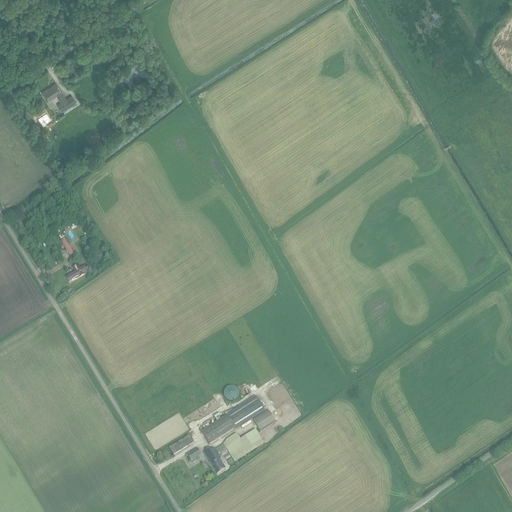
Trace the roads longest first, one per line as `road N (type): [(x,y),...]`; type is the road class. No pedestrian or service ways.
road 1 (unclassified): [(180,511),(0,214)]
road 2 (unclassified): [(0,94),(148,0)]
road 3 (unclassified): [(409,511),(511,440)]
